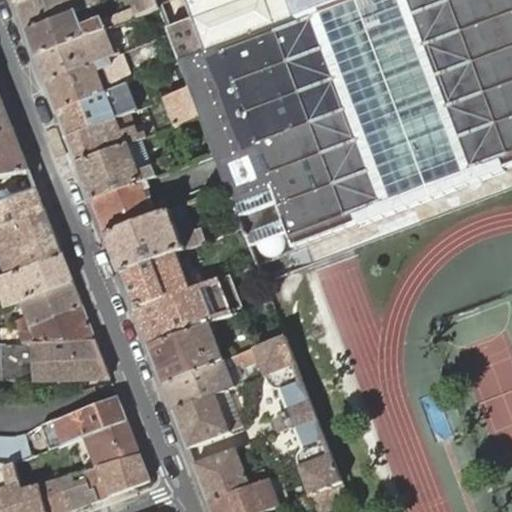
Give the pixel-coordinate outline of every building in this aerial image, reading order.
[(29,0),(17,5),(28,33),(77,13),(91,8),(87,0),(29,0)] [(139,19),(150,14),(161,10),(156,0),(132,0),(136,9),(104,22),(104,20),(97,23),(91,8),(77,13),(28,33),(38,59),(108,31),(112,29),(139,19)] [(188,0),(196,20),(169,30),(171,35),(182,64),(193,90),(203,118),(218,156),(230,190),(245,228),(252,249),(291,234),(220,49),(300,19),(301,21),(356,0),(188,0)] [(220,49),(291,234),(511,155),(511,18),(505,0),(356,0),(301,21),(300,19),(220,49)] [(118,56),(122,54),(112,29),(108,31),(38,59),(48,84),(111,59),(118,56)] [(111,59),(48,84),(59,113),(108,93),(122,87),(111,59)] [(141,110),(130,84),(122,87),(108,93),(59,113),(69,138),(117,120),(131,114),(141,110)] [(176,127),(203,118),(193,90),(166,101),(176,127)] [(0,135),(16,133),(0,92),(0,135)] [(122,132),(136,127),(131,114),(117,120),(122,132)] [(69,138),(79,164),(128,146),(141,141),(143,140),(147,138),(145,133),(140,135),(136,127),(122,132),(117,120),(69,138)] [(0,135),(0,176),(31,171),(16,133),(0,135)] [(138,174),(153,168),(143,140),(141,141),(128,146),(138,174)] [(94,202),(149,180),(158,177),(155,168),(153,168),(138,174),(128,146),(79,164),(94,202)] [(0,203),(39,190),(31,171),(0,176),(0,203)] [(107,237),(154,219),(143,193),(149,190),(153,189),(149,180),(94,202),(107,237)] [(0,203),(0,229),(9,227),(47,213),(39,190),(0,203)] [(196,231),(186,207),(172,212),(182,237),(196,231)] [(187,250),(209,242),(203,228),(196,231),(182,237),(172,212),(154,219),(107,237),(122,275),(179,253),(187,250)] [(64,255),(47,213),(9,227),(0,229),(0,249),(11,277),(26,270),(64,255)] [(0,249),(0,280),(11,277),(0,249)] [(179,253),(122,275),(136,311),(193,289),(179,253)] [(11,277),(0,280),(0,294),(0,295),(5,309),(21,303),(74,283),(64,255),(26,270),(11,277)] [(84,308),(74,283),(21,303),(28,319),(17,324),(20,329),(25,327),(27,332),(48,323),(48,322),(84,308)] [(199,297),(195,288),(193,289),(136,311),(150,347),(210,325),(207,318),(215,314),(207,293),(199,297)] [(266,311),(275,307),(272,301),(264,305),(266,311)] [(97,342),(84,308),(48,322),(48,323),(27,332),(25,327),(20,329),(25,345),(36,344),(97,342)] [(210,325),(150,347),(165,384),(224,362),(210,325)] [(261,362),(267,376),(274,388),(281,392),(288,410),(291,416),(282,419),(286,429),(295,426),(297,433),(303,448),(299,457),(302,470),(313,495),(344,483),(287,338),(256,350),(261,362)] [(92,379),(109,379),(112,378),(97,342),(36,344),(25,345),(15,345),(4,345),(5,382),(37,381),(37,373),(91,372),(92,379)] [(261,362),(256,350),(226,361),(224,362),(165,384),(175,412),(218,396),(237,388),(231,373),(261,362)] [(91,372),(37,373),(37,381),(92,379),(91,372)] [(218,396),(175,412),(190,449),(232,433),(232,432),(245,427),(241,417),(228,423),(218,396)] [(128,421),(120,400),(77,416),(60,423),(59,420),(42,426),(52,450),(55,449),(68,444),(77,441),(86,437),(88,436),(128,421)] [(142,457),(128,421),(88,436),(101,468),(142,457)] [(15,439),(0,438),(0,465),(13,466),(15,464),(33,458),(26,436),(15,439)] [(238,450),(196,465),(211,503),(252,488),(270,482),(266,471),(249,477),(242,461),(256,455),(251,446),(238,451),(238,450)] [(152,483),(142,457),(101,468),(89,472),(85,472),(92,491),(96,490),(100,501),(111,498),(152,483)] [(23,491),(15,464),(13,466),(0,465),(0,486),(2,491),(0,492),(0,511),(47,511),(40,486),(23,491)] [(69,511),(70,511),(100,501),(96,490),(92,491),(85,472),(59,480),(69,511)] [(69,511),(59,480),(40,486),(47,511),(69,511)] [(252,488),(211,503),(214,511),(267,511),(272,510),(282,506),(290,504),(285,492),(278,495),(273,481),(270,482),(252,488)] [(314,511),(322,511),(351,501),(344,483),(313,495),(298,500),(301,510),(311,505),(314,511)]
